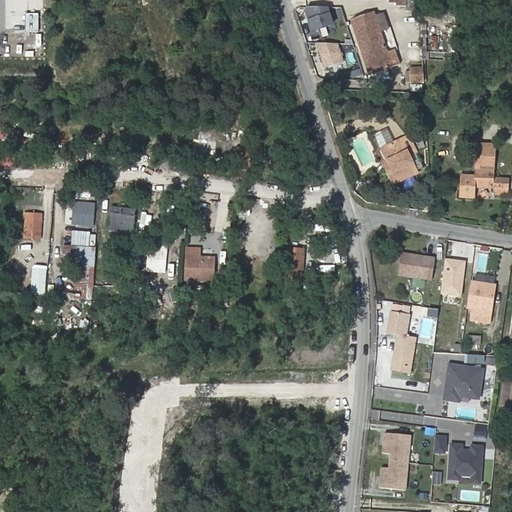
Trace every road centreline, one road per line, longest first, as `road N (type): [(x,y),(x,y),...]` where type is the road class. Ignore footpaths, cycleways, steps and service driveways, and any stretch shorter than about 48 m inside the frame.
road 1 (track): [(346,208),(185,180),(72,169),(0,172)]
road 2 (unknown): [(360,397),(180,393),(153,407),(139,511)]
road 3 (residential): [(348,511),(363,316),(346,208)]
road 4 (unclassified): [(346,208),(279,0)]
road 5 (residential): [(346,208),(511,237)]
